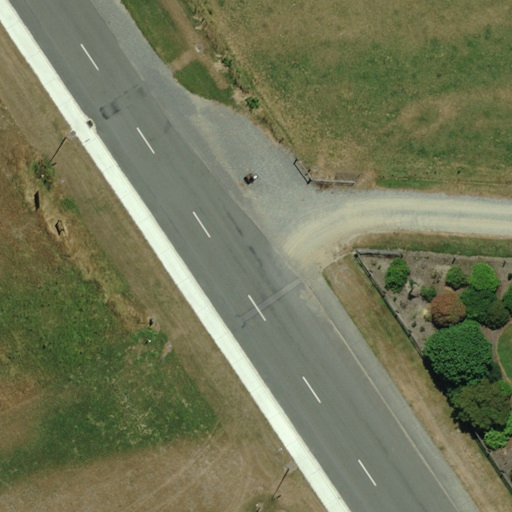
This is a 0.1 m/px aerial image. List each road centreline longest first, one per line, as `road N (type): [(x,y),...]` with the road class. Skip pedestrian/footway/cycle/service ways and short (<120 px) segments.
road 1 (residential): [(53,0),(392,511)]
road 2 (track): [(229,265),(362,212),(511,222)]
